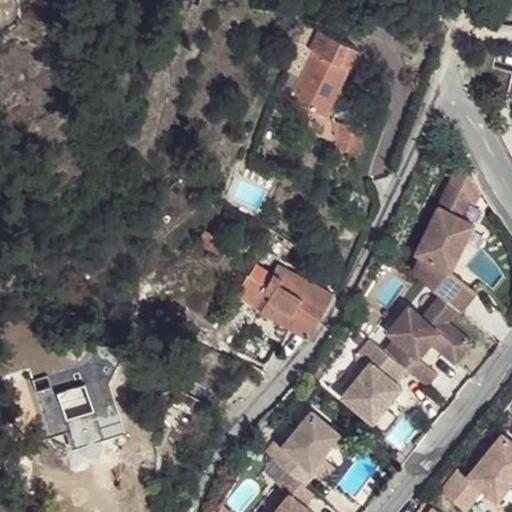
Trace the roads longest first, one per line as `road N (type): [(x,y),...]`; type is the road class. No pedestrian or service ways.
road 1 (unclassified): [(446,72),(321,336),(273,383),(195,511)]
road 2 (unclassified): [(386,511),(511,352)]
road 3 (residential): [(446,72),(511,188)]
